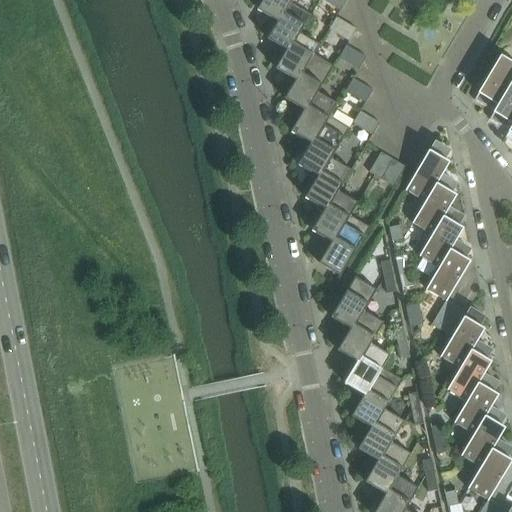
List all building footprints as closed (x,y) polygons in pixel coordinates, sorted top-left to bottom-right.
[(291,4),(292,0),(263,0),(258,11),(270,18),(278,23),(290,3),(291,4)] [(320,0),(340,12),(347,0),(320,0)] [(300,34),(311,16),(291,4),(290,3),(278,23),(270,18),(268,22),(275,26),(268,40),(280,47),(288,52),(299,33),(300,34)] [(349,42),(356,30),(336,18),(329,30),(349,42)] [(296,82),(313,55),(314,55),(319,46),(300,34),(299,33),(288,52),(280,47),(278,51),(284,55),(276,70),(288,77),(296,82)] [(359,71),(366,58),(346,46),(339,59),(359,71)] [(317,93),(333,67),(314,55),(313,55),(296,82),(288,77),(286,81),(293,86),(285,99),(297,107),(305,112),(316,93),(317,93)] [(498,106),(511,83),(511,63),(500,56),(474,101),(486,108),(490,101),(498,106)] [(365,103),(373,91),(353,79),(346,92),(365,103)] [(511,124),(511,83),(498,106),(489,120),(501,127),(505,120),(511,124)] [(312,145),(328,117),(329,118),(337,105),(317,93),(316,93),(305,112),(297,107),(295,111),(302,115),(292,132),(304,140),(312,145)] [(372,136),(380,124),(360,112),(352,124),(372,136)] [(331,159),(349,130),(329,118),(328,117),(312,145),(304,140),(302,144),(309,148),(298,165),(311,173),(319,178),(330,159),(331,159)] [(443,175),(450,163),(441,158),(446,149),(435,142),(405,192),(424,203),(443,175)] [(381,181),(393,161),(381,153),(369,173),(381,181)] [(351,171),(331,159),(330,159),(319,178),(311,173),(309,177),(316,181),(305,198),(318,206),(326,211),(337,192),(338,192),(351,171)] [(394,188),(405,168),(393,161),(381,181),(394,188)] [(449,208),(457,196),(448,191),(453,182),(443,175),(424,203),(412,225),(431,236),(449,208)] [(333,244),(349,216),(350,217),(358,204),(338,192),(337,192),(326,211),(318,206),(316,210),(323,214),(312,231),(325,239),(333,244)] [(456,241),(463,229),(455,224),(460,215),(449,208),(431,236),(419,257),(438,269),(456,241)] [(370,228),(350,217),(349,216),(333,244),(325,239),(322,242),(329,247),(319,264),(341,277),(370,228)] [(403,240),(400,226),(389,229),(392,242),(403,240)] [(447,301),(470,262),(462,257),(467,248),(456,241),(438,269),(426,290),(445,302),(431,326),(442,332),(457,307),(447,301)] [(410,273),(407,259),(396,262),(399,275),(410,273)] [(393,277),(389,261),(380,263),(383,279),(393,277)] [(413,287),(410,273),(399,275),(402,289),(413,287)] [(396,293),(393,277),(383,279),(387,295),(396,293)] [(364,312),(377,290),(355,278),(343,298),(331,318),(343,325),(351,330),(363,311),(364,312)] [(477,342),(485,330),(476,325),(481,315),(470,308),(467,313),(457,307),(442,332),(452,338),(440,358),(459,370),(477,342)] [(371,345),(384,323),(364,312),(363,311),(351,330),(343,325),(341,329),(348,333),(338,351),(350,358),(358,363),(370,344),(371,345)] [(406,343),(403,327),(394,329),(397,345),(406,343)] [(484,375),(491,363),(483,358),(488,348),(477,342),(459,370),(447,391),(466,403),(484,375)] [(410,359),(406,343),(397,345),(401,361),(410,359)] [(365,396),(382,368),(383,369),(390,356),(371,345),(370,344),(358,363),(350,358),(348,362),(355,366),(345,384),(357,391),(365,396)] [(385,411),(403,381),(383,369),(382,368),(365,396),(357,391),(355,395),(362,399),(352,417),(364,424),(372,429),(384,410),(385,411)] [(491,408),(498,396),(490,391),(495,381),(484,375),(466,403),(454,424),(473,436),(491,408)] [(420,409),(417,393),(408,395),(411,411),(420,409)] [(498,441),(505,429),(497,424),(502,414),(491,408),(473,436),(461,457),(480,469),(498,441)] [(424,425),(420,409),(411,411),(414,427),(424,425)] [(392,443),(404,422),(385,411),(384,410),(372,429),(364,424),(362,428),(369,432),(358,450),(371,457),(379,462),(390,443),(392,443)] [(445,439),(442,426),(431,428),(434,441),(445,439)] [(447,453),(445,439),(434,441),(436,455),(447,453)] [(489,500),(503,477),(511,461),(503,456),(509,447),(498,441),(480,469),(467,490),(487,502),(480,511),(495,511),(499,506),(489,500)] [(411,455),(392,443),(390,443),(379,462),(371,457),(369,461),(376,465),(365,483),(378,490),(386,495),(397,476),(398,476),(411,455)] [(434,475),(431,460),(422,462),(425,477),(434,475)] [(438,491),(434,475),(425,477),(428,493),(438,491)] [(418,488),(398,476),(397,476),(386,495),(378,490),(376,494),(383,498),(375,511),(402,511),(404,509),(406,510),(418,488)] [(458,505),(455,491),(444,494),(447,508),(458,505)]
